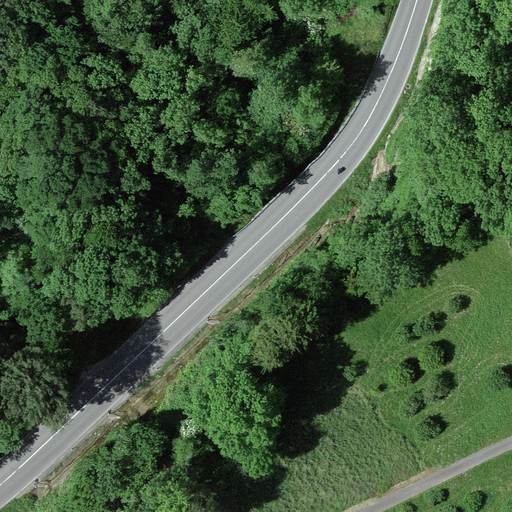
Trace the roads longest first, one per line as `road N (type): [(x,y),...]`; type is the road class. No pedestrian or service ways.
road 1 (secondary): [(417,0),(373,111),(348,149),(0,485)]
road 2 (track): [(365,511),(511,442)]
